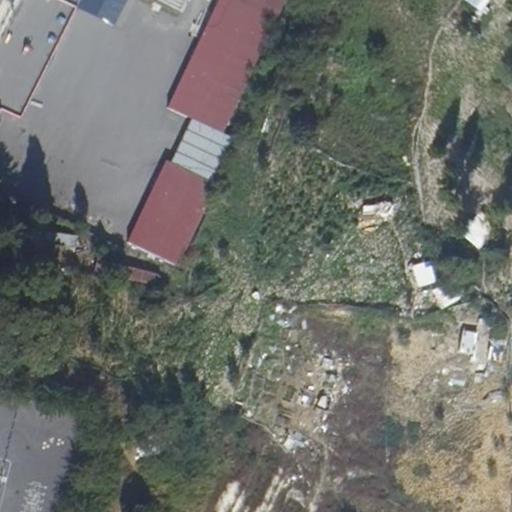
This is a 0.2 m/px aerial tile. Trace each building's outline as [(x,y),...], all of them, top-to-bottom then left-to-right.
[(84,0),(80,8),(112,24),(124,0),(84,0)] [(149,0),(185,18),(194,0),(149,0)] [(286,0),(218,0),(168,108),(191,118),(224,133),(286,0)] [(224,133),(191,118),(171,162),(213,181),(233,137),(224,133)] [(215,183),(213,181),(171,162),(165,159),(128,239),(178,262),(215,183)]
